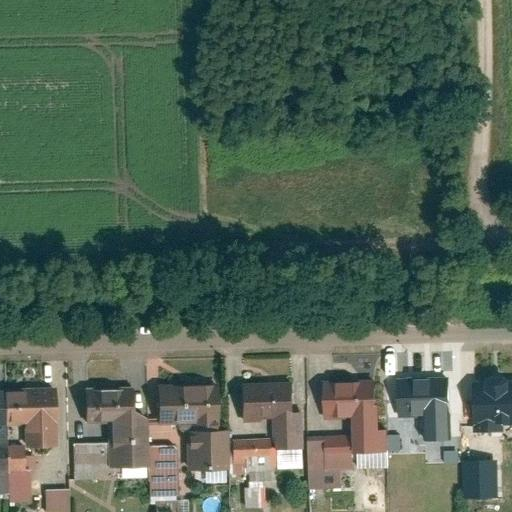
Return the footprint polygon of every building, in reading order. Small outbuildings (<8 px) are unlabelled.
[(458,437),(456,375),(403,377),(404,416),(435,415),(436,438),(458,437)] [(389,449),(385,378),(328,381),(330,418),(361,416),(362,433),(363,450),(389,449)] [(279,418),(303,417),(301,379),(248,382),(250,419),(279,418)] [(509,422),(511,422),(511,379),(480,381),(481,428),(509,428),(509,422)] [(164,421),(225,420),(225,382),(164,383),(164,421)] [(63,442),(61,387),(11,388),(13,424),(31,423),(32,444),(63,442)] [(120,464),(154,463),(153,443),(152,410),(140,410),(140,387),(91,388),(91,421),(118,420),(119,440),(120,464)] [(0,424),(13,424),(11,388),(0,388),(0,424)] [(281,449),(313,447),(312,435),(311,416),(303,417),(279,418),(280,437),(281,449)] [(236,468),(236,464),(235,439),(235,428),(191,428),(191,468),(236,468)] [(0,468),(14,468),(12,432),(0,432),(0,468)] [(363,450),(362,433),(312,435),(313,447),(314,469),(347,467),(363,467),(363,450)] [(281,449),(280,437),(235,439),(236,464),(281,462),(281,449)] [(120,464),(119,440),(79,442),(79,477),(120,476),(120,464)] [(180,494),(180,443),(153,443),(154,463),(154,494),(180,494)] [(30,468),(29,445),(13,445),(14,468),(30,468)] [(502,498),(500,460),(466,461),(468,499),(502,498)] [(30,468),(14,468),(15,492),(15,499),(37,498),(36,467),(30,468)] [(347,467),(314,469),(314,487),(348,486),(347,467)] [(0,492),(15,492),(14,468),(0,468),(0,492)] [(75,511),(74,487),(50,488),(51,511),(75,511)]
